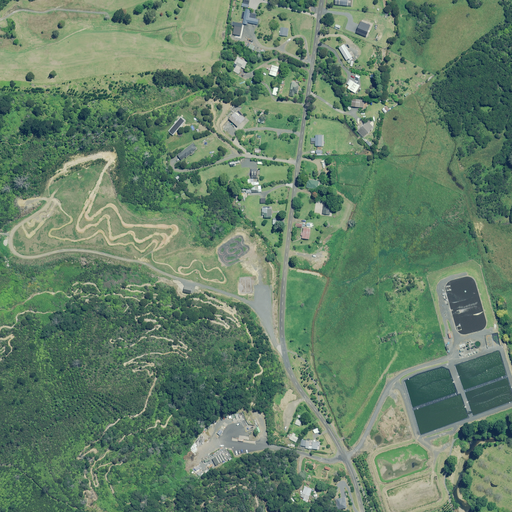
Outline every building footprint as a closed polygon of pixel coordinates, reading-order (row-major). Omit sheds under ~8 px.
[(246,9),(246,12),(244,18),(243,23),(248,25),(249,23),(258,25),(259,20),(256,19),(257,14),(250,13),(251,10),(246,9)] [(289,29),(281,28),(280,35),(288,36),(289,29)] [(352,57),(345,44),(339,48),(347,60),(352,57)] [(247,62),(238,57),(233,66),(235,68),(233,71),(239,74),(240,71),(242,67),(245,69),(246,66),(246,65),(247,62)] [(279,67),(272,65),(270,74),(276,76),(279,67)] [(360,86),(352,81),(348,88),(356,93),(360,86)] [(295,83),(292,82),(290,96),(294,96),(295,92),(298,93),(299,85),(295,85),(295,83)] [(237,127),(245,119),(242,115),(241,116),(236,112),(229,120),(234,124),(237,127)] [(374,128),(374,123),(372,121),(371,119),(358,131),(363,137),(374,128)] [(324,135),(316,135),(316,146),(324,146),(324,135)] [(198,149),(193,143),(178,155),(182,160),(186,157),(198,149)] [(319,181),(306,180),(306,188),(319,189),(319,181)] [(323,214),(330,215),(332,204),(324,203),(323,214)] [(276,218),(278,218),(278,208),(269,208),(269,210),(270,210),(270,218),(273,218),(273,224),(276,225),(276,218)] [(311,229),(303,228),(303,232),(301,232),(301,239),(310,239),(311,229)] [(193,288),(184,286),(183,292),(191,294),(193,288)] [(500,345),(497,333),(485,336),(488,348),(500,345)] [(475,342),(474,342),(466,344),(468,349),(475,347),(476,347),(477,348),(478,348),(479,348),(480,347),(481,347),(481,346),(482,346),(482,345),(482,344),(482,343),(482,342),(481,342),(481,341),(480,341),(479,340),(478,340),(477,340),(476,341),(475,341),(475,342)] [(295,434),(293,433),(292,437),(290,436),(289,439),(296,442),(298,438),(295,436),(295,434)] [(216,465),(226,460),(222,453),(212,458),(216,465)] [(312,489),(305,486),(301,497),(304,498),(303,500),(310,503),(311,500),(308,499),(312,489)] [(347,508),(346,498),(337,499),(338,509),(347,508)]
